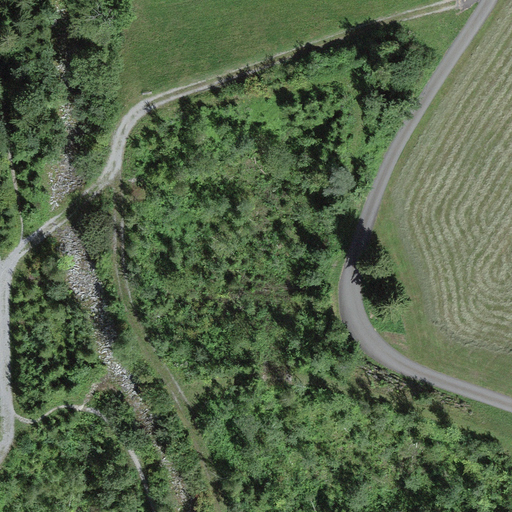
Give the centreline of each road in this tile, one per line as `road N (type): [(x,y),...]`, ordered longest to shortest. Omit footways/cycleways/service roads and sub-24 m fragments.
road 1 (track): [(454,0),(146,108),(97,184),(6,273)]
road 2 (unclassified): [(491,0),(399,142),(356,258),(358,308),(375,344),(402,363),(511,400)]
road 3 (track): [(19,417),(6,273)]
